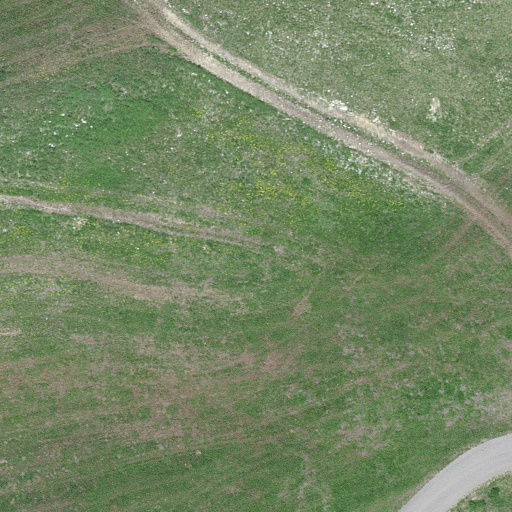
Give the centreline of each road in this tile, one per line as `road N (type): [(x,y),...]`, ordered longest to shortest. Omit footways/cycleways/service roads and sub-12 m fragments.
road 1 (track): [(150,0),(197,44),(453,188),(511,240)]
road 2 (unclassified): [(511,444),(461,465),(408,511)]
